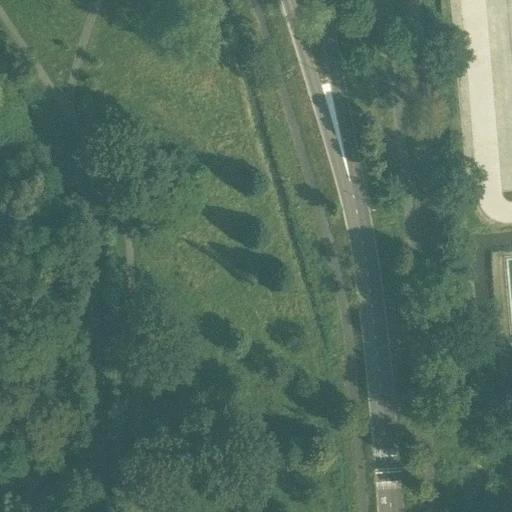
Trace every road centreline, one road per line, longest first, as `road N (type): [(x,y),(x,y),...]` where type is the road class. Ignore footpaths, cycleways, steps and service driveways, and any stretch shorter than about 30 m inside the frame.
road 1 (tertiary): [(390,511),(339,138)]
road 2 (tertiary): [(289,0),(339,138)]
road 3 (tertiary): [(339,138),(320,0)]
